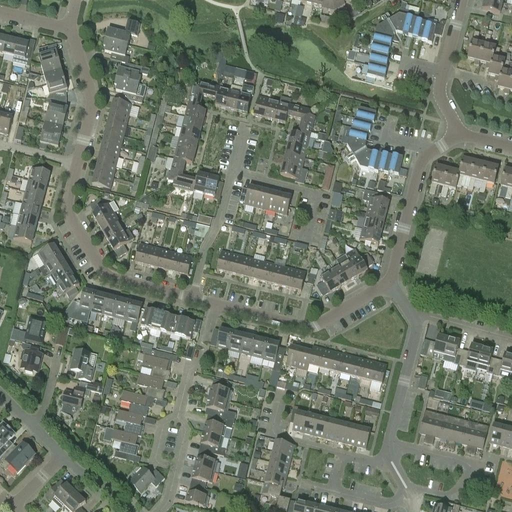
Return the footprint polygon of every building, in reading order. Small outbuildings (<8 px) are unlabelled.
[(324,0),(313,0),(312,6),(322,9),(324,0)] [(324,0),(322,9),(322,11),(334,14),(345,7),(344,5),(340,0),(334,0),(332,1),(327,0),(324,0)] [(503,4),(485,0),(484,0),(482,11),(500,15),(503,4)] [(401,11),(399,16),(407,18),(402,35),(412,38),(416,22),(417,22),(418,15),(408,13),(405,12),(401,11)] [(416,22),(412,38),(416,39),(416,40),(422,42),(426,25),(427,26),(429,15),(425,14),(423,23),(417,22),(416,22)] [(385,17),(388,23),(389,22),(396,35),(401,42),(401,41),(402,35),(407,18),(399,16),(391,21),(388,15),(385,17)] [(304,19),(295,17),(293,26),(296,27),(299,27),(301,28),(304,19)] [(377,29),(375,37),(392,41),(398,43),(394,36),(387,23),(388,23),(385,17),(381,19),(385,25),(377,29)] [(105,41),(128,47),(130,40),(127,39),(128,36),(137,38),(141,23),(128,20),(126,28),(125,34),(108,30),(105,41)] [(426,25),(422,42),(426,43),(425,44),(432,45),(434,36),(441,38),(444,28),(437,26),(436,28),(427,26),(426,25)] [(478,67),(483,46),(477,44),(479,34),(474,33),(472,43),(467,60),(475,62),(474,66),(478,67)] [(483,46),(478,67),(479,67),(480,63),(486,65),(485,68),(490,70),(490,69),(495,49),(488,47),(491,37),(487,36),(486,36),(483,46)] [(392,41),(375,37),(372,47),(390,51),(392,41)] [(7,39),(4,55),(14,58),(18,42),(7,39)] [(128,47),(105,41),(103,48),(106,49),(105,53),(123,58),(122,64),(128,65),(129,59),(125,58),(128,47)] [(35,46),(18,42),(14,58),(13,64),(29,68),(35,46)] [(370,57),(387,61),(390,51),(372,47),(370,57)] [(41,67),(59,62),(56,52),(49,53),(48,48),(38,51),(40,56),(38,57),(41,67)] [(496,49),(495,49),(490,69),(490,70),(488,76),(496,78),(495,81),(499,82),(504,61),(497,60),(500,50),(496,49)] [(368,67),(386,71),(387,66),(386,65),(387,61),(370,57),(371,57),(368,67)] [(504,94),(508,95),(511,80),(511,74),(507,73),(509,63),(505,62),(504,61),(499,82),(497,89),(505,91),(504,94)] [(44,77),(62,71),(59,62),(41,67),(44,77)] [(386,71),(368,67),(369,68),(367,77),(384,82),(386,76),(385,75),(386,71)] [(146,70),(143,69),(137,68),(136,73),(119,69),(116,80),(139,86),(141,79),(138,79),(139,75),(144,76),(146,70)] [(225,68),(224,72),(225,72),(224,74),(234,76),(236,71),(225,68)] [(47,86),(65,81),(62,71),(44,77),(47,86)] [(236,71),(234,76),(245,79),(246,73),(241,72),(236,71)] [(133,103),(139,104),(142,105),(146,88),(139,87),(139,86),(116,80),(115,88),(117,88),(116,92),(134,97),(133,103)] [(47,86),(50,96),(47,100),(66,100),(66,92),(67,91),(65,81),(47,86)] [(199,83),(198,88),(202,97),(217,100),(215,107),(216,107),(221,89),(199,83)] [(193,87),(187,108),(206,113),(199,111),(202,97),(198,88),(193,87)] [(16,98),(23,100),(25,90),(18,89),(16,98)] [(221,89),(216,107),(226,110),(231,91),(221,89)] [(231,91),(226,110),(236,113),(241,94),(231,91)] [(241,94),(236,113),(247,115),(252,97),(241,94)] [(264,120),(269,101),(258,98),(254,117),(264,120)] [(48,115),(65,119),(68,109),(67,109),(66,100),(54,100),(47,100),(47,104),(50,104),(48,115)] [(279,104),(269,101),(264,120),(275,122),(279,104)] [(111,113),(129,117),(132,107),(113,102),(111,113)] [(290,106),(279,104),(275,122),(285,125),(290,106)] [(287,118),(302,122),(310,117),(311,112),(290,106),(285,125),(287,118)] [(184,119),(203,123),(206,113),(187,108),(184,119)] [(21,118),(27,120),(29,110),(24,109),(21,118)] [(355,120),(372,124),(373,120),(375,121),(376,114),(359,110),(356,120),(355,119),(355,120)] [(108,123),(126,128),(129,117),(111,113),(108,123)] [(157,123),(162,124),(163,119),(166,120),(167,115),(165,114),(160,113),(157,123)] [(2,115),(0,122),(0,134),(8,136),(13,118),(2,115)] [(45,124),(63,129),(65,119),(48,115),(45,124)] [(315,118),(310,117),(302,122),(298,136),(291,134),(291,135),(310,139),(315,118)] [(182,129),(200,134),(203,123),(184,119),(182,129)] [(351,129),(369,134),(370,130),(371,130),(372,124),(355,120),(353,129),(351,129)] [(105,134),(124,138),(126,128),(108,123),(105,134)] [(154,133),(158,135),(160,129),(161,129),(162,124),(157,123),(156,127),(154,133)] [(43,134),(61,139),(63,129),(45,124),(43,134)] [(18,128),(16,138),(15,141),(21,143),(24,130),(18,128)] [(179,140),(198,144),(200,134),(182,129),(179,140)] [(349,139),(366,144),(369,134),(351,129),(349,139)] [(61,139),(43,134),(40,144),(58,149),(61,139)] [(103,144),(121,149),(124,138),(105,134),(103,144)] [(291,135),(288,145),(313,151),(316,141),(309,139),(310,139),(291,135)] [(353,158),(353,157),(365,150),(372,146),(372,145),(366,144),(349,139),(347,146),(347,147),(352,155),(346,158),(348,162),(353,158)] [(177,150),(195,155),(198,144),(179,140),(177,150)] [(100,155),(118,159),(121,149),(103,144),(100,155)] [(149,154),(156,156),(158,150),(155,149),(156,145),(151,144),(149,154)] [(327,144),(324,154),(332,156),(333,152),(330,148),(331,146),(330,144),(327,144)] [(304,160),(307,150),(288,145),(286,155),(304,160)] [(353,158),(348,162),(350,165),(356,161),(360,169),(368,171),(372,154),(374,148),(367,152),(354,159),(353,158)] [(192,165),(195,155),(177,150),(174,161),(192,165)] [(156,156),(149,154),(147,163),(154,165),(156,156)] [(372,154),(368,171),(378,174),(382,156),(372,154)] [(97,165),(116,170),(118,159),(100,155),(97,165)] [(283,166),(307,172),(302,170),(304,160),(286,155),(283,166)] [(382,156),(378,174),(378,173),(388,175),(392,158),(386,156),(386,157),(382,156)] [(392,158),(388,175),(389,174),(398,177),(403,159),(397,158),(396,159),(392,158)] [(468,190),(476,159),(471,158),(470,162),(463,160),(455,191),(456,191),(456,187),(460,188),(461,188),(463,179),(470,180),(468,190)] [(171,171),(170,174),(169,174),(168,175),(167,179),(168,180),(169,181),(169,182),(174,183),(182,178),(185,164),(192,166),(192,165),(174,161),(168,159),(165,169),(171,171)] [(482,165),(475,163),(476,159),(468,190),(473,191),(475,181),(482,183),(479,193),(487,162),(483,161),(482,165)] [(455,172),(448,171),(449,167),(441,198),(446,199),(448,189),(455,191),(463,160),(460,170),(456,169),(455,172)] [(493,167),(487,166),(487,162),(479,193),(484,194),(487,184),(494,186),(499,165),(494,164),(493,167)] [(95,175),(113,180),(116,170),(97,165),(95,175)] [(307,172),(283,166),(280,177),(296,181),(295,184),(304,186),(307,172)] [(436,168),(432,185),(429,195),(434,196),(437,186),(443,188),(441,198),(449,167),(444,166),(443,169),(436,168)] [(325,177),(332,178),(335,169),(328,167),(325,177)] [(501,188),(508,190),(505,200),(510,201),(511,193),(511,172),(510,172),(511,168),(506,167),(501,188)] [(32,170),(28,182),(47,187),(50,175),(32,170)] [(113,180),(95,175),(92,186),(110,191),(113,180)] [(182,178),(174,183),(172,188),(193,193),(199,175),(198,175),(196,182),(182,178)] [(199,175),(193,193),(204,196),(209,178),(199,175)] [(332,178),(325,177),(321,191),(328,193),(332,178)] [(209,178),(204,196),(215,199),(214,201),(219,203),(224,185),(218,184),(219,180),(209,178)] [(25,193),(44,198),(47,187),(28,182),(25,193)] [(255,209),(260,190),(249,188),(248,191),(245,205),(244,206),(255,209)] [(243,190),(240,203),(245,205),(248,191),(243,190)] [(265,212),(270,193),(260,190),(255,209),(265,212)] [(362,202),(369,204),(368,209),(386,214),(389,203),(376,200),(378,195),(365,191),(362,202)] [(22,205),(41,210),(44,198),(25,193),(22,205)] [(276,214),(281,196),(270,193),(265,212),(276,214)] [(138,204),(142,205),(149,207),(149,208),(152,209),(155,195),(138,203),(138,204)] [(333,201),(341,203),(343,197),(334,195),(333,201)] [(281,196),(276,214),(287,217),(291,198),(281,196)] [(178,219),(187,221),(188,217),(186,216),(190,201),(183,199),(178,219)] [(97,224),(114,214),(119,211),(114,203),(109,206),(108,205),(104,207),(100,201),(90,207),(94,213),(92,215),(97,224)] [(341,203),(333,201),(331,207),(340,209),(341,203)] [(19,217),(38,221),(41,210),(22,205),(19,217)] [(360,218),(384,225),(386,214),(368,209),(366,216),(361,214),(360,218)] [(329,216),(328,221),(332,223),(335,223),(337,213),(330,211),(329,216)] [(114,214),(97,224),(103,233),(119,224),(114,214)] [(158,220),(159,216),(153,215),(150,224),(156,225),(157,220),(158,220)] [(16,228),(35,233),(38,221),(19,217),(16,228)] [(198,219),(197,224),(210,227),(212,220),(199,217),(198,219)] [(362,230),(381,235),(384,225),(360,218),(359,219),(365,221),(362,230)] [(119,224),(103,233),(108,243),(125,233),(119,224)] [(189,229),(187,235),(194,237),(195,235),(196,231),(197,226),(190,224),(189,229)] [(32,245),(35,233),(16,228),(13,240),(32,245)] [(381,235),(362,230),(360,241),(378,246),(381,235)] [(129,231),(125,233),(108,243),(114,252),(115,252),(119,259),(128,254),(124,247),(134,240),(129,231)] [(38,256),(44,267),(61,257),(54,246),(38,256)] [(146,267),(151,248),(140,246),(135,264),(146,267)] [(151,248),(146,267),(156,270),(161,251),(151,248)] [(161,251),(156,270),(167,272),(171,254),(161,251)] [(228,274),(232,256),(222,253),(217,272),(228,274)] [(171,254),(167,272),(177,275),(182,256),(171,254)] [(360,260),(358,255),(348,261),(358,278),(368,272),(366,270),(374,266),(367,255),(360,260)] [(182,256),(177,275),(188,278),(193,259),(182,256)] [(232,256),(228,274),(238,277),(243,258),(232,256)] [(61,257),(44,267),(50,277),(67,267),(61,257)] [(243,258),(238,277),(249,280),(253,261),(243,258)] [(253,261),(249,280),(259,282),(264,264),(253,261)] [(339,267),(349,283),(358,278),(348,261),(339,267)] [(264,264),(259,282),(269,285),(274,266),(264,264)] [(274,266),(269,285),(280,288),(285,269),(274,266)] [(57,287),(73,277),(67,267),(50,277),(57,287)] [(330,272),(339,289),(349,283),(339,267),(330,272)] [(285,269),(280,288),(290,290),(295,272),(285,269)] [(31,276),(30,276),(30,277),(32,280),(34,278),(35,279),(41,275),(38,271),(31,276)] [(295,272),(290,290),(301,293),(306,274),(295,272)] [(339,289),(330,272),(320,278),(324,284),(316,288),(323,298),(339,289)] [(63,297),(66,295),(69,300),(78,294),(76,290),(79,287),(73,277),(57,287),(63,297)] [(31,290),(35,295),(40,292),(36,286),(31,290)] [(79,310),(91,313),(96,294),(84,291),(79,310)] [(96,294),(91,313),(102,316),(107,297),(96,294)] [(107,297),(102,316),(114,319),(119,300),(107,297)] [(119,300),(114,319),(126,322),(131,303),(119,300)] [(143,306),(131,303),(126,322),(133,324),(131,330),(136,331),(143,306)] [(151,331),(156,313),(146,311),(141,328),(151,331)] [(156,313),(151,331),(161,333),(165,316),(156,313)] [(165,316),(161,333),(171,336),(175,319),(165,316)] [(38,339),(43,340),(47,323),(30,319),(24,343),(36,346),(38,339)] [(175,319),(171,336),(180,339),(185,321),(175,319)] [(195,324),(185,321),(180,339),(191,341),(193,334),(198,336),(202,323),(195,321),(195,324)] [(59,337),(56,347),(65,349),(68,338),(67,338),(69,331),(60,329),(58,336),(59,337)] [(68,336),(76,338),(78,332),(70,330),(68,336)] [(217,345),(216,349),(228,352),(233,333),(221,330),(220,332),(214,331),(211,343),(217,345)] [(233,333),(228,352),(240,355),(244,336),(233,333)] [(244,336),(240,355),(251,358),(256,339),(244,336)] [(433,360),(434,354),(444,357),(449,340),(438,337),(436,347),(430,345),(426,358),(433,360)] [(256,339),(251,358),(263,361),(268,342),(256,339)] [(449,340),(444,357),(445,357),(443,362),(453,365),(459,367),(463,354),(457,352),(460,343),(449,340)] [(279,350),(280,345),(268,342),(263,361),(275,364),(273,373),(280,374),(286,351),(279,350)] [(25,352),(21,370),(26,371),(25,373),(32,375),(33,373),(38,374),(42,356),(40,356),(41,350),(23,345),(23,347),(22,347),(24,352),(25,351),(25,352)] [(463,354),(459,367),(466,369),(467,363),(478,366),(482,349),(471,346),(469,356),(463,354)] [(297,369),(302,351),(291,348),(286,366),(297,369)] [(307,372),(313,348),(312,353),(302,351),(297,369),(307,372)] [(319,370),(324,351),(313,348),(307,372),(308,372),(309,367),(319,370)] [(183,353),(182,359),(191,362),(194,350),(189,349),(187,354),(183,353)] [(482,349),(478,366),(476,370),(487,373),(486,374),(493,376),(496,363),(490,361),(493,352),(482,349)] [(91,383),(94,371),(87,369),(90,355),(75,351),(71,371),(80,373),(79,380),(91,383)] [(329,372),(334,354),(324,351),(319,370),(329,372)] [(156,352),(154,358),(145,356),(142,367),(152,369),(150,378),(140,376),(167,383),(170,373),(167,372),(169,362),(166,361),(168,355),(156,352)] [(340,375),(345,356),(334,354),(329,372),(340,375)] [(496,363),(493,376),(509,381),(511,375),(511,370),(511,357),(505,355),(502,365),(496,363)] [(350,378),(355,359),(345,356),(340,375),(350,378)] [(361,380),(366,362),(355,359),(350,378),(361,380)] [(371,383),(376,364),(366,362),(361,380),(371,383)] [(376,364),(371,383),(382,386),(387,367),(376,364)] [(123,392),(162,402),(165,392),(162,391),(164,382),(167,383),(140,376),(137,386),(147,389),(145,397),(124,392),(123,392)] [(425,392),(428,380),(421,378),(418,390),(425,392)] [(217,382),(215,389),(212,388),(209,399),(230,404),(232,393),(227,391),(228,385),(217,382)] [(79,390),(77,395),(65,392),(62,406),(64,406),(62,414),(71,419),(74,409),(80,410),(83,397),(89,398),(90,392),(102,395),(104,390),(81,384),(79,390)] [(299,387),(293,385),(291,393),(297,394),(299,387)] [(155,401),(162,403),(162,402),(123,392),(121,403),(131,405),(129,414),(119,411),(119,412),(146,419),(148,408),(153,409),(155,401)] [(444,400),(443,402),(449,404),(452,395),(445,394),(444,400)] [(95,396),(93,403),(99,405),(101,398),(95,396)] [(365,406),(366,402),(361,400),(361,399),(356,398),(355,404),(365,406)] [(500,398),(497,399),(496,404),(502,406),(505,399),(500,398)] [(208,417),(211,418),(234,423),(236,416),(227,413),(230,404),(209,399),(206,409),(209,410),(208,417)] [(485,405),(484,408),(483,412),(491,414),(493,407),(485,405)] [(372,417),(378,419),(380,412),(367,409),(365,417),(371,419),(372,417)] [(114,431),(141,438),(144,428),(141,427),(143,418),(146,419),(119,412),(116,422),(126,425),(124,433),(114,431)] [(428,446),(436,415),(425,412),(419,435),(426,437),(424,445),(428,446)] [(303,435),(308,416),(297,413),(292,432),(303,435)] [(436,415),(428,446),(433,447),(435,439),(441,440),(446,418),(436,415)] [(308,416),(303,435),(313,437),(318,418),(308,416)] [(211,418),(209,424),(206,423),(203,434),(224,439),(227,429),(232,430),(234,423),(211,418)] [(318,418),(313,437),(324,440),(329,421),(318,418)] [(446,418),(441,440),(446,442),(444,450),(449,451),(457,420),(446,418)] [(457,420),(449,451),(454,452),(456,444),(461,446),(467,423),(457,420)] [(329,421),(324,440),(334,443),(339,424),(329,421)] [(467,423),(461,446),(467,447),(465,455),(470,456),(478,426),(467,423)] [(339,424),(334,443),(345,445),(349,426),(339,424)] [(499,447),(505,424),(503,424),(502,428),(493,426),(489,445),(499,447)] [(505,424),(499,447),(510,450),(511,441),(511,430),(504,428),(505,424)] [(0,459),(13,446),(9,442),(15,436),(3,425),(0,427),(0,459)] [(349,426),(345,445),(355,448),(360,429),(349,426)] [(488,428),(478,426),(470,456),(474,457),(476,450),(483,451),(488,428)] [(360,429),(355,448),(366,451),(371,432),(360,429)] [(126,462),(128,456),(136,458),(139,447),(136,446),(138,438),(141,438),(114,431),(111,441),(121,444),(119,453),(116,452),(114,459),(126,462)] [(202,452),(224,458),(226,451),(221,450),(224,439),(203,434),(201,445),(204,446),(202,452)] [(273,453),(292,458),(294,447),(275,443),(273,453)] [(0,459),(0,465),(6,471),(12,465),(19,472),(33,457),(22,446),(17,450),(13,446),(0,459)] [(212,462),(212,461),(214,456),(224,458),(202,452),(200,459),(197,458),(195,469),(215,474),(218,464),(212,462)] [(292,458),(273,453),(270,463),(289,468),(292,458)] [(289,468),(270,463),(268,473),(287,478),(289,468)] [(241,464),(240,471),(246,473),(248,466),(241,464)] [(156,489),(165,480),(156,471),(151,476),(144,469),(130,484),(140,494),(151,484),(156,489)] [(193,487),(205,490),(206,484),(212,485),(215,474),(195,469),(192,480),(195,481),(193,487)] [(287,478),(268,473),(265,483),(284,488),(287,478)] [(61,481),(56,486),(46,497),(51,502),(52,502),(61,511),(76,494),(67,485),(66,486),(61,481)] [(284,488),(265,483),(263,493),(280,497),(282,490),(284,490),(284,488)] [(209,498),(203,497),(205,490),(193,487),(191,494),(189,493),(186,504),(206,510),(209,498)] [(280,497),(263,493),(262,496),(271,498),(269,506),(277,508),(275,511),(287,511),(290,502),(280,499),(280,497)] [(65,507),(69,511),(83,511),(80,509),(85,503),(76,494),(61,511),(65,507)] [(305,511),(307,505),(296,502),(293,511),(305,511)] [(459,511),(460,508),(442,503),(440,509),(435,507),(433,511),(459,511)]
